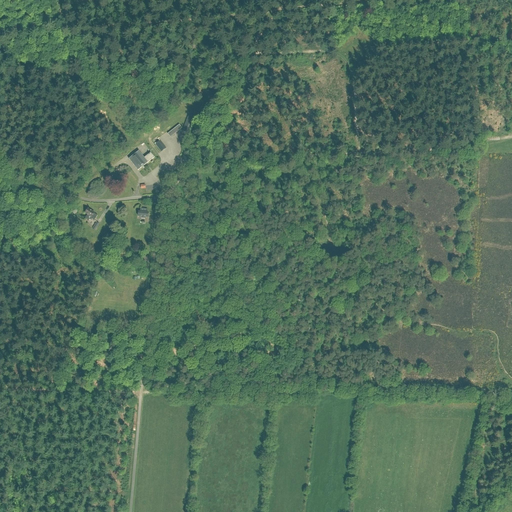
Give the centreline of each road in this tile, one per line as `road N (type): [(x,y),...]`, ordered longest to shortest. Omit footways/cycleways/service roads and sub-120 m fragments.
road 1 (unclassified): [(130,511),(159,197)]
road 2 (track): [(0,33),(274,14)]
road 3 (unclassified): [(0,153),(76,197),(159,197)]
road 4 (track): [(357,152),(200,160)]
road 5 (track): [(511,137),(357,152)]
road 6 (track): [(182,162),(202,111),(245,55)]
